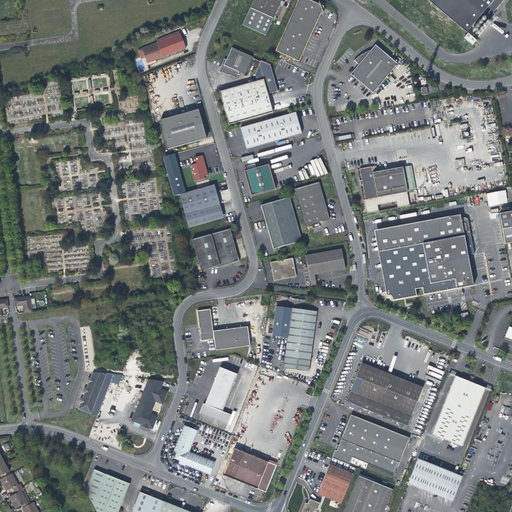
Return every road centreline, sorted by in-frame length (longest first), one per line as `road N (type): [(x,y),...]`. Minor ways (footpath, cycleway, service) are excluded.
road 1 (residential): [(147,466),(179,384),(177,311),(191,298),(236,290),(253,267),(200,75),(204,32),(218,0)]
road 2 (residential): [(350,8),(315,89),(355,239),(355,304)]
road 3 (residential): [(355,304),(274,511)]
road 4 (residential): [(511,77),(470,85),(441,78),(350,8)]
road 5 (residential): [(511,366),(355,304)]
road 6 (residential): [(0,430),(53,430),(147,466)]
road 7 (residential): [(147,466),(260,511)]
